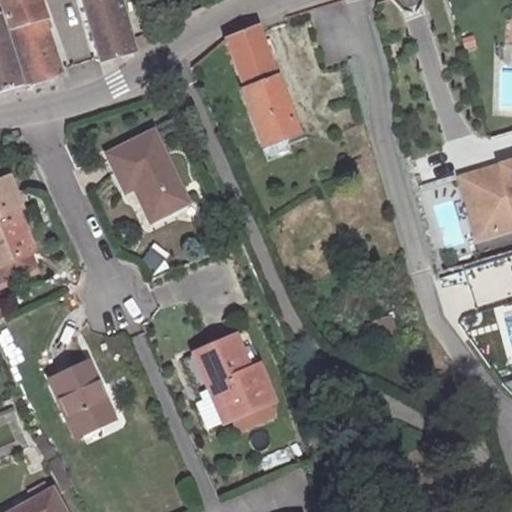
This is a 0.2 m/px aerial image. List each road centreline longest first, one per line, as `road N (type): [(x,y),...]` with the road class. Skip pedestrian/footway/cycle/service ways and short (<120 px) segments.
road 1 (residential): [(356,0),(420,278),(440,329),(511,426)]
road 2 (tertiary): [(32,112),(117,85),(232,15),(274,0)]
road 3 (residential): [(114,297),(32,112)]
road 4 (unknown): [(422,0),(421,40),(434,83),(463,130),(500,147),(511,143)]
